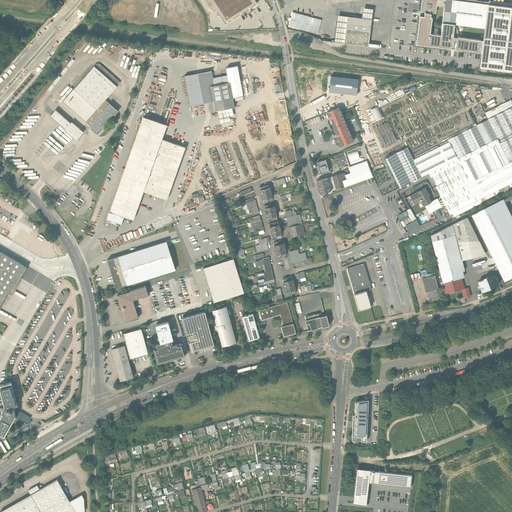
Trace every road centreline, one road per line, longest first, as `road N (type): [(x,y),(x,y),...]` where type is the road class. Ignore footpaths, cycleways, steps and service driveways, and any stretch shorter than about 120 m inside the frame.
road 1 (tertiary): [(270,0),(344,331)]
road 2 (unclassified): [(92,418),(93,334),(76,262),(46,211),(0,166)]
road 3 (tertiary): [(92,418),(199,374),(333,342)]
road 4 (unclassified): [(511,349),(446,372),(342,392)]
road 5 (motorway): [(0,103),(91,0)]
road 6 (residential): [(484,308),(351,335)]
road 7 (residential): [(353,343),(484,308)]
road 8 (track): [(480,428),(458,405),(396,422),(388,436),(394,458)]
road 9 (tertiary): [(331,511),(342,392)]
